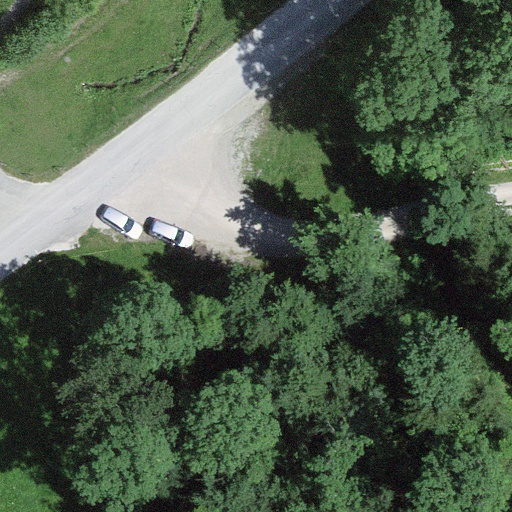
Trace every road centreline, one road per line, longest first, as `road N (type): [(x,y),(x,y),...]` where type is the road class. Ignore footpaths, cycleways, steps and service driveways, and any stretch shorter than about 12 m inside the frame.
road 1 (unclassified): [(0,253),(326,0)]
road 2 (track): [(511,202),(276,235),(201,207),(125,157)]
